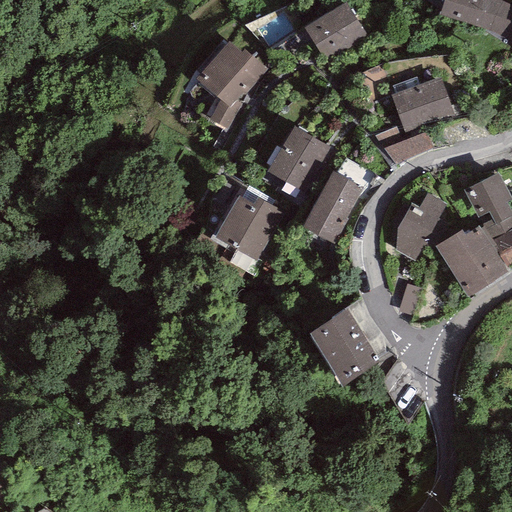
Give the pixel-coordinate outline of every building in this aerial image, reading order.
[(443,0),(439,15),(490,31),(511,40),(511,4),(500,0),(499,0),(443,0)] [(346,2),(304,27),(326,64),(368,39),(346,2)] [(267,70),(244,48),(241,52),(230,41),(195,78),(220,100),(209,120),(225,130),(243,105),(238,101),(267,70)] [(440,78),(390,95),(403,133),(453,115),(440,78)] [(323,143),(293,126),(267,172),(297,189),(314,159),(324,164),(333,148),(323,143)] [(426,132),(383,148),(395,165),(433,149),(426,132)] [(363,187),(332,171),(302,229),(334,245),(363,187)] [(511,198),(498,172),(464,190),(482,225),(479,226),(489,244),(511,232),(511,214),(506,203),(511,199),(511,198)] [(446,204),(426,193),(418,208),(411,203),(397,228),(395,249),(414,261),(446,204)] [(276,208),(257,197),(253,204),(238,196),(214,238),(256,262),(283,214),(275,210),(276,208)] [(462,229),(434,246),(467,298),(507,273),(505,269),(489,244),(479,226),(466,235),(462,229)] [(511,264),(511,232),(489,244),(505,269),(511,264)] [(420,289),(406,284),(397,312),(411,316),(420,289)] [(346,308),(309,335),(342,387),(379,364),(346,308)]
